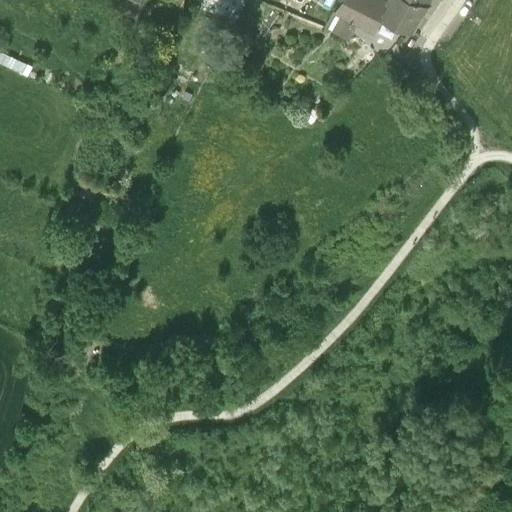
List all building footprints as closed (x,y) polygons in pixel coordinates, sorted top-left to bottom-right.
[(145,0),(142,10),(151,14),(155,0),(145,0)] [(358,13),(334,0),(324,17),(349,31),(358,13)] [(333,0),(334,0),(358,13),(374,21),(382,5),(412,18),(423,0),(333,0)] [(372,41),(361,51),(368,58),(378,47),(372,41)] [(112,97),(109,104),(116,107),(116,109),(131,114),(134,105),(119,99),(112,97)] [(308,105),(303,111),(310,117),(315,111),(308,105)]
